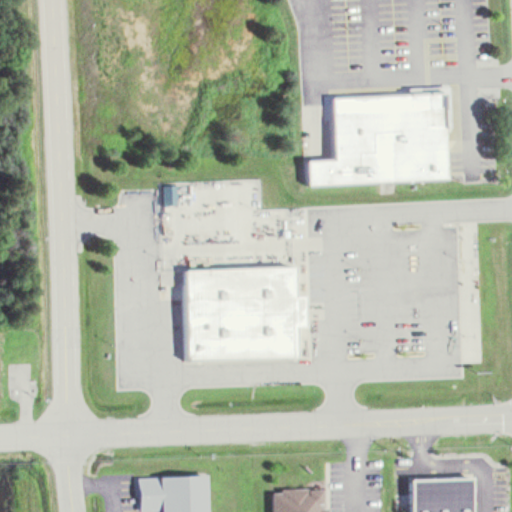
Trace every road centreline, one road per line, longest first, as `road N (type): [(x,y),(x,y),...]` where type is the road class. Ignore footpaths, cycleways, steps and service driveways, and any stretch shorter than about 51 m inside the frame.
road 1 (residential): [(76,511),(52,0)]
road 2 (residential): [(511,417),(0,435)]
